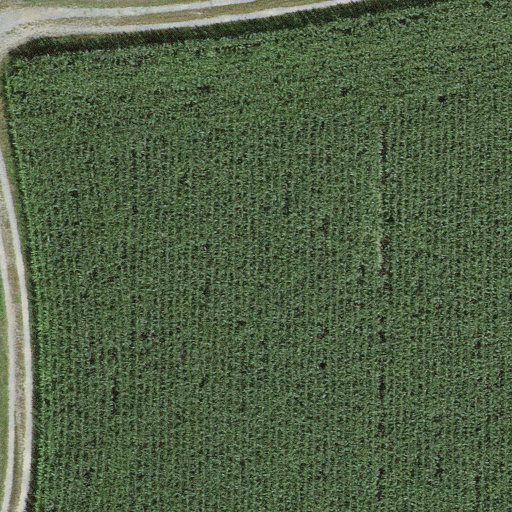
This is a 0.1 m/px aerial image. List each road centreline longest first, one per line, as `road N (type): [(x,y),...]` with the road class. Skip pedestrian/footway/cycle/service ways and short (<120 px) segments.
road 1 (track): [(7,511),(16,484),(13,351),(0,260)]
road 2 (track): [(0,7),(33,12),(132,0)]
